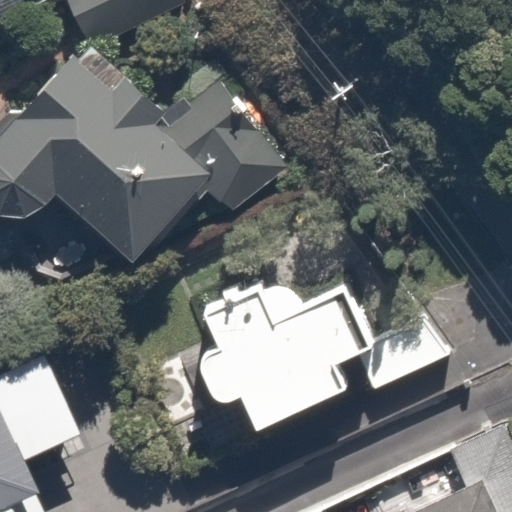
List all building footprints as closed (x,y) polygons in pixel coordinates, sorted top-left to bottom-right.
[(0,0),(0,29),(76,1),(92,46),(199,7),(196,0),(0,0)] [(0,182),(65,236),(90,206),(163,267),(269,140),(203,84),(184,107),(112,48),(0,182)] [(290,267),(209,308),(212,310),(230,355),(228,357),(226,359),(224,361),(223,363),(221,365),(220,367),(219,370),(218,372),(218,375),(217,377),(217,380),(217,382),(217,385),(218,388),(219,390),(219,393),(221,395),(222,397),(223,399),(225,402),(226,403),(228,405),(230,407),(232,408),(235,410),(237,411),(239,412),(242,412),(244,413),(247,413),(250,413),(252,413),(255,413),(257,412),(260,412),(277,444),(362,401),(342,362),(381,343),(352,287),(311,308),(290,267)] [(0,511),(143,511),(85,363),(0,395),(0,511)] [(413,511),(511,511),(511,490),(501,469),(413,511)]
